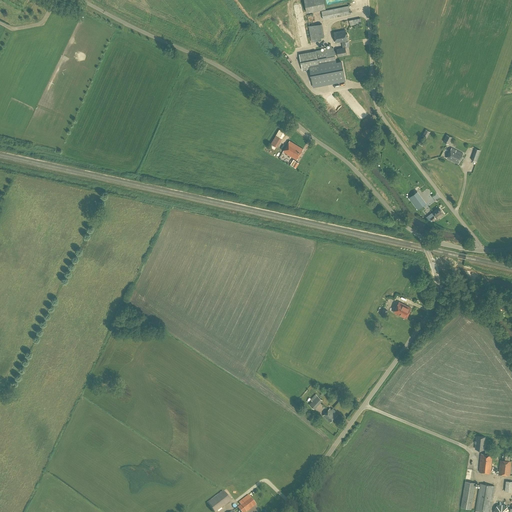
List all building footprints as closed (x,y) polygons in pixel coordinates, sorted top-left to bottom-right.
[(323,0),(304,0),(307,12),(325,9),(323,0)] [(323,20),(350,14),(349,6),(321,12),(323,20)] [(350,20),(351,25),(363,22),(361,17),(350,20)] [(272,21),(265,26),(282,45),(288,40),(272,21)] [(311,42),(321,40),(320,36),(324,36),(322,24),(308,26),(311,42)] [(342,42),(345,42),(347,41),(347,40),(345,30),(333,32),(335,43),(342,41),(342,42)] [(343,48),(336,49),(337,50),(334,51),(333,48),(299,54),(302,70),(309,69),(312,87),(345,81),(341,60),(336,61),(335,54),(337,54),(338,56),(346,54),(345,48),(343,48)] [(324,97),(330,103),(335,98),(329,92),(324,97)] [(281,129),(272,141),(277,146),(287,133),(281,129)] [(427,138),(430,132),(425,129),(422,136),(427,138)] [(449,144),(452,137),(446,135),(443,141),(449,144)] [(297,160),(303,149),(289,141),(283,151),(297,160)] [(458,164),(463,154),(451,148),(446,158),(458,164)] [(475,149),(471,160),(476,162),(480,150),(475,149)] [(296,168),(299,163),(295,161),(296,161),(293,159),(290,164),(296,168)] [(408,198),(417,210),(426,203),(417,191),(408,198)] [(438,219),(444,214),(440,208),(433,213),(438,219)] [(405,303),(404,305),(399,302),(394,312),(406,318),(411,308),(409,307),(410,305),(405,303)] [(314,409),(323,400),(316,394),(310,400),(312,401),(309,404),(314,409)] [(323,416),(330,422),(337,415),(334,413),(335,411),(332,408),(331,410),(330,408),(323,416)] [(484,450),(485,437),(476,436),(475,449),(484,450)] [(492,454),(493,452),(491,452),(491,450),(485,450),(485,454),(481,453),(479,472),(490,473),(492,455),(492,454)] [(509,461),(510,455),(502,454),(502,456),(502,460),(500,460),(498,474),(510,475),(511,461),(509,461)] [(471,510),(476,483),(465,481),(461,508),(471,510)] [(485,511),(490,511),(495,486),(479,483),(475,510),(475,511),(482,511),(483,511),(485,511)] [(214,511),(225,511),(235,507),(228,494),(210,504),(214,511)] [(247,511),(255,511),(260,509),(255,501),(244,507),(247,511)]
